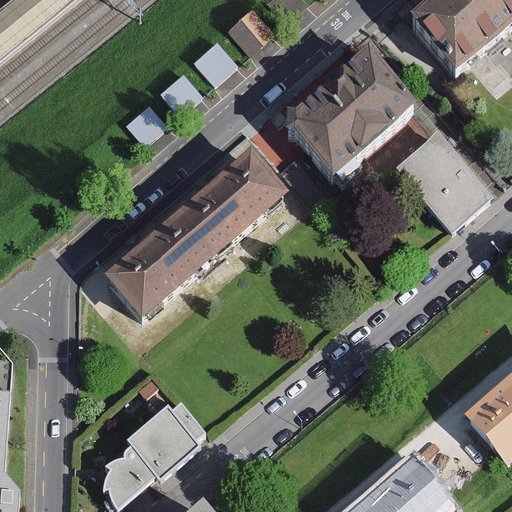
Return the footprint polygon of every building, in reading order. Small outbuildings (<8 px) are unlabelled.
[(299,0),(276,0),(270,7),(289,27),(308,10),(299,0)] [(511,32),(511,0),(436,0),(433,3),(437,9),(411,31),(455,81),(511,32)] [(253,15),(229,35),(251,60),(274,40),(253,15)] [(217,48),(195,67),(215,89),(236,70),(217,48)] [(417,119),(370,64),(287,135),(334,190),(379,152),(417,119)] [(182,81),(162,98),(179,117),(199,100),(182,81)] [(165,131),(148,112),(126,131),(142,150),(165,131)] [(492,204),(440,144),(400,178),(453,238),(492,204)] [(106,288),(143,331),(288,206),(251,163),(214,196),(145,255),(106,288)] [(295,163),(279,176),(309,209),(314,215),(329,202),(295,163)] [(0,511),(21,511),(23,500),(8,484),(11,377),(0,363),(0,511)] [(511,387),(465,428),(491,457),(506,475),(511,469),(511,387)] [(111,509),(113,511),(122,511),(155,484),(160,489),(200,454),(196,449),(204,441),(181,415),(173,422),(168,416),(127,451),(130,455),(125,460),(123,469),(110,473),(105,477),(110,481),(103,498),(109,499),(111,509)] [(414,473),(368,511),(448,511),(440,503),(414,473)]
